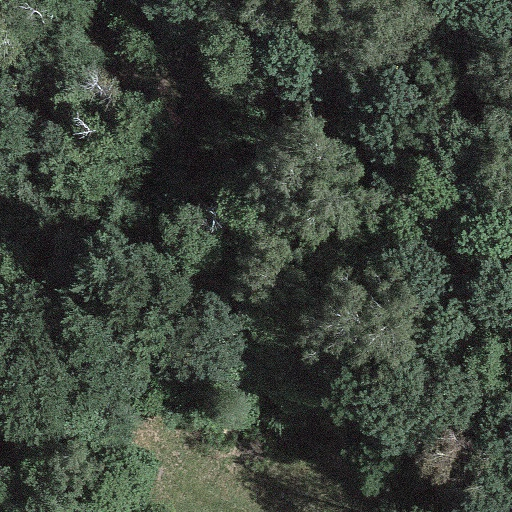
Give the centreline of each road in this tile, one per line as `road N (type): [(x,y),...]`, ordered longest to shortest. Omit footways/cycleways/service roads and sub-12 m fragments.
road 1 (track): [(244,0),(305,90),(419,199),(511,409)]
road 2 (track): [(95,0),(132,60),(305,90)]
